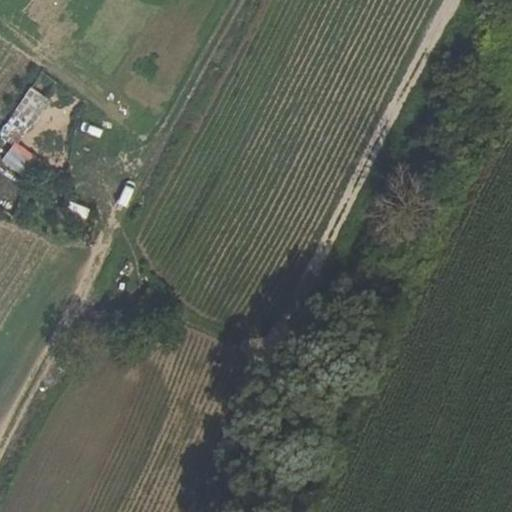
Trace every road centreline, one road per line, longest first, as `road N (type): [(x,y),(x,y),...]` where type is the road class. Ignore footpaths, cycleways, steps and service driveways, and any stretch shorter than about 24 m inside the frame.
road 1 (track): [(452,0),(184,511)]
road 2 (track): [(0,417),(8,422),(251,0)]
